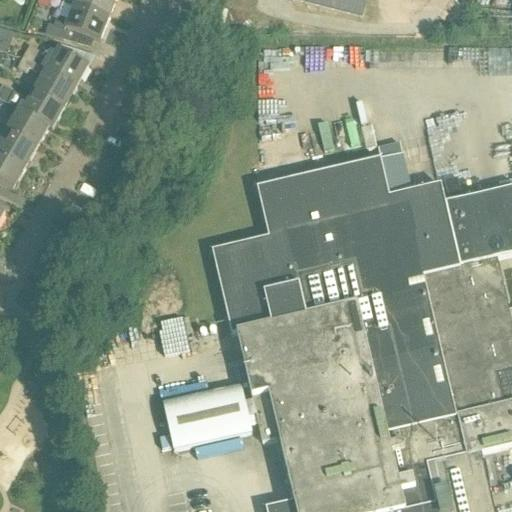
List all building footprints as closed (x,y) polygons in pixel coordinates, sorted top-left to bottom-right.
[(109,21),(117,0),(77,0),(77,1),(75,0),(64,0),(62,6),(73,11),(75,8),(109,21)] [(361,21),(366,0),(291,0),(291,3),(361,21)] [(101,45),(109,21),(75,8),(73,11),(69,24),(57,19),(54,29),(49,27),(45,38),(90,51),(94,42),(101,45)] [(0,54),(6,57),(13,37),(0,32),(0,54)] [(29,50),(23,61),(33,67),(39,55),(29,50)] [(59,53),(46,74),(76,91),(88,70),(59,53)] [(64,112),(76,91),(46,74),(33,67),(23,61),(17,72),(26,78),(29,72),(43,80),(35,95),(64,112)] [(64,112),(35,95),(29,104),(6,90),(0,99),(0,102),(18,114),(48,131),(52,133),(64,112)] [(37,152),(48,131),(18,114),(6,134),(37,152)] [(0,158),(25,172),(37,152),(6,134),(0,144),(0,158)] [(0,185),(13,193),(25,172),(0,158),(0,185)] [(390,201),(381,164),(257,193),(269,242),(213,256),(232,339),(238,338),(253,404),(245,406),(241,390),(164,407),(173,455),(252,438),(249,422),(257,420),(263,447),(280,443),(295,506),(269,511),(494,511),(482,458),(511,450),(511,322),(498,262),(511,258),(511,191),(463,204),(457,182),(444,185),(449,207),(446,208),(442,189),(390,201)]
